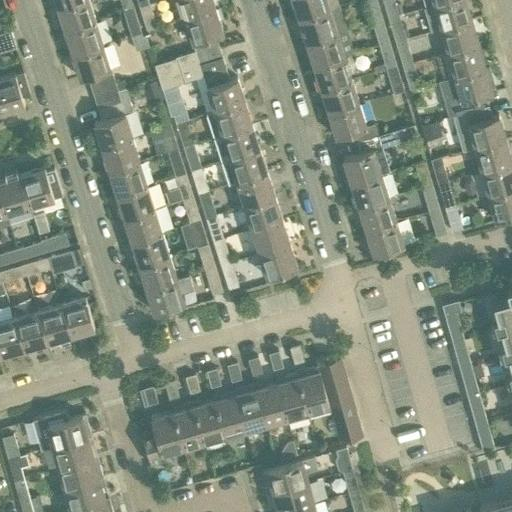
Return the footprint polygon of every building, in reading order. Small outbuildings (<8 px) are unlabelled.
[(89,0),(72,0),(58,5),(65,28),(95,19),(89,0)] [(120,0),(123,10),(134,6),(131,0),(120,0)] [(212,0),(179,0),(185,16),(214,6),(212,0)] [(292,0),(298,16),(331,6),(339,4),(338,0),(292,0)] [(366,0),(372,21),(383,18),(377,0),(366,0)] [(382,0),(388,16),(398,13),(393,0),(382,0)] [(443,0),(426,5),(424,6),(431,29),(441,27),(472,18),(468,6),(472,5),(470,0),(443,0)] [(150,1),(140,4),(147,28),(157,24),(150,1)] [(305,41),(336,31),(337,31),(347,28),(339,4),(331,6),(298,16),(305,41)] [(131,33),(141,30),(134,6),(123,10),(131,33)] [(203,73),(199,62),(196,51),(219,44),(215,33),(222,31),(214,6),(185,16),(195,47),(175,53),(175,55),(154,61),(161,86),(203,73)] [(395,40),(405,37),(398,13),(388,16),(395,40)] [(380,45),(390,41),(383,18),(372,21),(380,45)] [(447,51),(479,41),(472,18),(441,27),(447,51)] [(95,19),(65,28),(73,51),(103,42),(95,19)] [(10,28),(0,31),(0,44),(14,41),(10,28)] [(313,64),(344,54),(354,52),(347,28),(337,31),(336,31),(305,41),(313,64)] [(141,30),(131,33),(135,48),(148,44),(145,32),(142,33),(141,30)] [(402,63),(412,60),(405,37),(395,40),(402,63)] [(387,68),(397,65),(390,41),(380,45),(387,68)] [(479,41),(447,51),(454,74),(485,66),(479,41)] [(103,42),(73,51),(80,76),(87,74),(90,85),(114,77),(103,42)] [(199,62),(222,55),(219,44),(196,51),(199,62)] [(320,87),(352,77),(344,54),(313,64),(320,87)] [(199,62),(203,73),(203,74),(226,66),(222,55),(199,62)] [(412,60),(402,63),(409,87),(419,84),(412,60)] [(397,65),(387,68),(394,92),(404,89),(397,65)] [(485,66),(447,77),(457,112),(480,105),(476,94),(492,90),(488,75),(492,74),(489,65),(485,66)] [(226,66),(203,74),(214,108),(244,99),(237,74),(229,77),(226,66)] [(0,75),(0,107),(1,110),(25,102),(23,94),(31,92),(24,70),(16,72),(15,71),(0,75)] [(94,96),(118,88),(114,77),(90,85),(94,96)] [(328,111),(359,101),(352,77),(320,87),(328,111)] [(101,118),(94,120),(102,144),(132,134),(125,110),(132,108),(125,86),(118,88),(121,100),(97,107),(101,118)] [(118,88),(94,96),(97,107),(121,100),(118,88)] [(166,103),(181,102),(180,90),(166,91),(166,103)] [(244,99),(214,108),(205,111),(213,135),(252,123),(244,99)] [(355,141),(377,134),(373,122),(367,124),(359,101),(328,111),(335,134),(351,129),(355,141)] [(463,148),(474,145),(506,136),(499,111),(482,116),(480,106),(457,112),(453,113),(463,148)] [(183,144),(193,141),(186,117),(175,121),(183,144)] [(167,149),(177,146),(170,122),(160,126),(167,149)] [(252,123),(213,135),(221,159),(259,147),(252,123)] [(109,169),(133,161),(140,159),(132,134),(102,144),(109,169)] [(358,151),(342,156),(343,160),(344,161),(346,169),(343,170),(346,181),(350,180),(376,172),(381,171),(378,161),(378,160),(373,147),(381,144),(377,134),(355,141),(358,151)] [(481,169),(509,161),(511,160),(511,158),(506,136),(474,145),(481,169)] [(191,169),(201,165),(193,141),(183,144),(191,169)] [(175,174),(185,171),(177,146),(167,149),(175,174)] [(237,180),(267,171),(259,147),(221,159),(228,183),(237,180)] [(438,180),(448,177),(441,154),(431,157),(438,180)] [(133,161),(109,169),(117,193),(148,183),(140,159),(133,161)] [(422,185),(432,182),(425,159),(415,161),(422,185)] [(488,192),(511,185),(511,160),(509,161),(481,169),(488,192)] [(44,165),(21,172),(30,202),(33,212),(43,208),(40,199),(54,195),(63,192),(54,166),(46,168),(44,165)] [(201,165),(191,169),(198,192),(209,189),(201,165)] [(182,197),(193,194),(185,171),(175,174),(182,197)] [(244,204),(275,194),(267,171),(237,180),(244,204)] [(358,205),(389,195),(381,171),(350,180),(358,205)] [(0,178),(0,191),(6,210),(30,202),(21,172),(0,178)] [(445,205),(455,202),(448,177),(438,180),(445,205)] [(429,209),(439,206),(432,182),(422,185),(429,209)] [(124,216),(155,206),(148,183),(117,193),(124,216)] [(495,217),(511,211),(511,185),(488,192),(495,217)] [(206,216),(216,213),(209,189),(198,192),(206,216)] [(190,221),(200,218),(193,194),(182,197),(190,221)] [(252,228),(282,218),(275,194),(244,204),(252,228)] [(365,228),(396,218),(389,195),(358,205),(365,228)] [(462,225),(455,202),(445,205),(452,228),(462,225)] [(131,240),(162,230),(155,206),(124,216),(131,240)] [(446,230),(439,206),(429,209),(436,233),(446,230)] [(213,240),(224,236),(216,213),(206,216),(213,240)] [(197,245),(208,241),(200,218),(190,221),(197,245)] [(259,251),(290,242),(282,218),(252,228),(259,251)] [(396,218),(365,228),(372,251),(404,241),(396,218)] [(41,237),(41,239),(44,249),(69,242),(65,229),(41,237)] [(139,264),(170,254),(162,230),(131,240),(139,264)] [(224,236),(213,240),(221,263),(231,260),(224,236)] [(18,246),(21,256),(44,249),(41,239),(18,246)] [(208,241),(197,245),(205,268),(215,265),(208,241)] [(290,242),(259,251),(267,274),(297,265),(290,242)] [(0,251),(0,262),(21,256),(18,246),(0,251)] [(46,255),(50,266),(75,259),(71,247),(46,255)] [(170,254),(139,264),(146,287),(177,277),(170,254)] [(49,266),(50,266),(46,255),(23,262),(26,273),(49,266)] [(239,283),(231,260),(221,263),(228,287),(239,283)] [(0,272),(0,273),(2,280),(26,273),(23,262),(0,268),(0,272)] [(222,288),(215,265),(205,268),(212,291),(222,288)] [(177,277),(146,287),(154,310),(185,300),(182,291),(193,287),(189,273),(177,277)] [(511,282),(506,284),(509,295),(492,299),(497,316),(503,315),(505,324),(500,325),(505,343),(510,341),(511,347),(511,350),(507,352),(511,368),(511,282)] [(60,301),(69,332),(94,325),(85,294),(60,301)] [(445,315),(457,311),(461,310),(458,300),(442,304),(445,315)] [(37,307),(46,339),(69,332),(60,301),(37,307)] [(12,314),(21,346),(46,339),(37,307),(12,314)] [(447,324),(459,320),(457,311),(445,315),(447,324)] [(0,317),(0,351),(21,346),(12,314),(0,317)] [(450,333),(462,329),(459,320),(447,324),(450,333)] [(452,341),(464,338),(462,329),(450,333),(452,341)] [(455,350),(467,347),(464,338),(452,341),(455,350)] [(294,360),(304,358),(299,342),(289,345),(294,360)] [(457,359),(469,356),(467,347),(455,350),(457,359)] [(273,366),(283,364),(278,348),(268,351),(273,366)] [(252,372),(262,370),(257,354),(247,357),(252,372)] [(460,368),(472,365),(469,356),(457,359),(460,368)] [(327,396),(323,384),(319,372),(343,365),(341,358),(317,365),(318,368),(297,374),(307,408),(329,402),(327,396)] [(231,378),(241,375),(237,359),(227,362),(231,378)] [(211,384),(221,381),(216,365),(206,368),(211,384)] [(323,384),(347,377),(343,365),(319,372),(323,384)] [(462,377),(474,374),(472,365),(460,368),(462,377)] [(190,390),(200,387),(195,371),(185,374),(190,390)] [(307,408),(297,374),(276,379),(286,414),(307,408)] [(465,386),(477,383),(474,374),(462,377),(465,386)] [(169,396),(179,393),(174,377),(164,380),(169,396)] [(327,396),(350,389),(347,377),(323,384),(327,396)] [(255,385),(265,420),(286,414),(276,379),(255,385)] [(148,402),(158,399),(153,383),(143,386),(148,402)] [(467,395),(479,392),(477,383),(465,386),(467,395)] [(265,420),(255,385),(235,391),(244,426),(265,420)] [(327,396),(329,402),(330,406),(353,399),(350,389),(327,396)] [(244,426),(235,391),(214,397),(224,432),(244,426)] [(470,404),(482,401),(479,392),(467,395),(470,404)] [(224,432),(214,397),(193,403),(203,438),(224,432)] [(353,399),(330,406),(333,418),(356,411),(353,399)] [(472,413),(484,410),(482,401),(470,404),(472,413)] [(203,438),(193,403),(172,409),(182,444),(203,438)] [(53,445),(88,435),(82,413),(65,417),(62,409),(28,418),(29,419),(33,418),(38,438),(34,439),(37,449),(52,444),(53,445)] [(182,444),(172,409),(151,415),(155,430),(143,433),(142,432),(141,432),(151,466),(152,466),(152,465),(165,461),(161,449),(182,444)] [(475,422),(487,419),(484,410),(472,413),(475,422)] [(336,429),(359,422),(356,411),(333,418),(336,429)] [(477,431),(489,428),(487,419),(475,422),(477,431)] [(359,422),(336,429),(339,439),(362,432),(359,422)] [(480,440),(492,436),(489,428),(477,431),(480,440)] [(8,457),(20,454),(14,431),(2,434),(8,457)] [(58,466),(94,456),(88,435),(53,445),(58,466)] [(482,449),(494,445),(492,436),(480,440),(482,449)] [(343,468),(352,466),(346,444),(337,447),(343,468)] [(14,478),(24,475),(21,465),(29,462),(26,452),(20,454),(8,457),(14,478)] [(313,453),(301,456),(266,466),(272,488),(308,478),(305,470),(317,466),(313,453)] [(94,456),(58,466),(64,486),(100,476),(94,456)] [(352,466),(343,468),(349,489),(358,487),(352,466)] [(24,475),(14,478),(20,499),(30,496),(24,475)] [(70,507),(105,497),(100,476),(64,486),(70,507)] [(272,488),(269,489),(275,510),(278,509),(313,499),(308,478),(272,488)] [(358,487),(349,489),(354,510),(364,507),(358,487)] [(511,511),(511,493),(446,511),(511,511)] [(23,511),(34,511),(30,496),(20,499),(23,511)] [(109,511),(105,497),(70,507),(71,511),(109,511)] [(316,511),(313,499),(278,509),(278,511),(316,511)]
